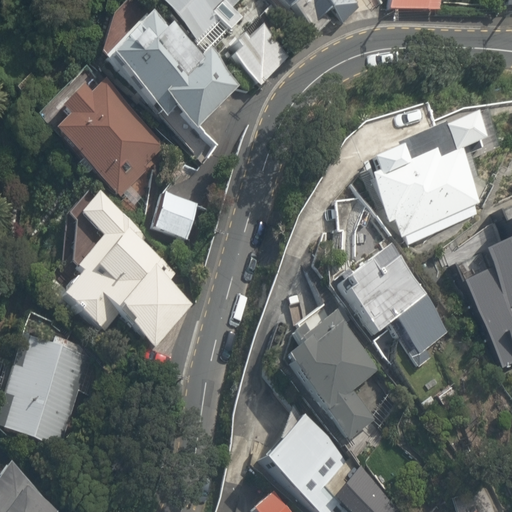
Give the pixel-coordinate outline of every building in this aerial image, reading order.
[(148,0),(193,42),(213,21),(230,36),(243,22),(231,11),(240,0),(148,0)] [(277,0),(288,10),(311,38),(333,21),(338,27),(359,11),(345,0),(277,0)] [(385,0),(386,11),(429,11),(429,0),(385,0)] [(170,109),(193,131),(236,87),(200,53),(190,63),(143,18),(101,60),(153,110),(161,119),(170,109)] [(258,90),(285,60),(252,30),(242,42),(236,37),(228,45),(236,53),(227,62),(258,90)] [(48,132),(115,198),(143,170),(142,168),(163,146),(97,82),(83,96),(76,88),(55,109),(63,117),(48,132)] [(401,238),(407,251),(431,240),(425,226),(474,204),(440,125),(435,127),(429,112),(373,136),(380,152),(361,160),(368,176),(363,178),(384,225),(390,222),(398,239),(401,238)] [(511,222),(502,228),(511,252),(511,184),(509,185),(511,191),(511,222)] [(91,196),(86,191),(64,217),(71,224),(69,263),(74,267),(72,269),(79,274),(74,279),(73,278),(65,287),(67,288),(58,299),(100,334),(116,316),(126,325),(125,326),(152,350),(189,307),(163,285),(172,275),(138,245),(144,239),(93,194),(91,196)] [(150,230),(183,240),(194,205),(161,194),(150,230)] [(334,202),(337,231),(353,229),(350,200),(334,202)] [(425,352),(449,334),(380,243),(342,272),(336,265),(327,272),(331,278),(327,280),(368,334),(382,323),(416,367),(429,357),(425,352)] [(511,266),(502,244),(478,254),(485,273),(462,283),(501,369),(511,363),(511,266)] [(279,354),(343,444),(374,420),(351,392),(378,370),(341,324),(343,322),(334,311),(305,335),(295,322),(284,331),(293,342),(279,354)] [(49,348),(17,337),(0,389),(0,432),(56,451),(86,359),(63,352),(66,342),(52,338),(49,348)] [(434,396),(443,406),(456,395),(447,385),(434,396)] [(418,405),(426,416),(437,408),(428,397),(418,405)] [(253,455),(312,510),(340,480),(328,468),(339,457),(328,446),(329,445),(294,411),(253,455)] [(0,511),(44,511),(0,467),(0,511)] [(452,499),(455,511),(501,511),(494,487),(452,499)] [(284,511),(281,507),(279,509),(267,494),(246,510),(247,511),(284,511)]
